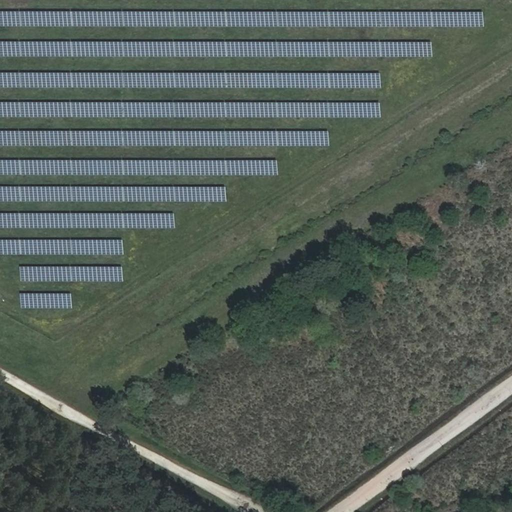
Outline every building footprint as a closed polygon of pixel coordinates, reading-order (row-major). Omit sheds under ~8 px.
[(483,13),(359,11),(359,25),(483,27),(483,13)] [(281,26),(282,14),(237,12),(237,25),(281,26)] [(0,26),(93,27),(93,15),(2,14),(2,19),(0,18),(0,26)] [(371,74),(371,87),(381,87),(381,74),(371,74)] [(262,145),(329,146),(329,132),(262,132),(262,145)] [(108,228),(127,226),(126,214),(118,215),(119,221),(108,222),(108,228)] [(89,252),(124,253),(124,241),(89,240),(89,252)] [(49,307),(50,295),(21,294),(21,307),(49,307)] [(72,307),(72,295),(58,295),(58,308),(72,307)]
